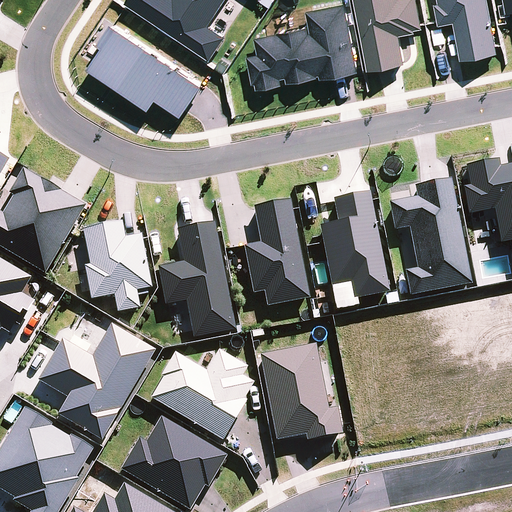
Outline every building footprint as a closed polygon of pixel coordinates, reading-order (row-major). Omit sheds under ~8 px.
[(130,0),(129,2),(212,59),(228,37),(210,25),(227,0),(130,0)] [(356,0),(371,71),(407,64),(402,36),(417,33),(417,29),(425,28),(424,24),(419,0),(356,0)] [(498,45),(489,0),(440,0),(441,3),(437,4),(440,20),(441,25),(457,22),(464,60),(500,53),(498,45)] [(361,71),(347,3),(309,10),(313,32),(311,33),(310,27),(258,38),(261,54),(250,56),(256,89),(285,84),(283,78),(288,77),(290,83),(323,76),(324,79),(327,78),(361,71)] [(205,86),(114,24),(101,43),(106,47),(92,68),(152,109),(159,98),(182,113),(184,115),(205,86)] [(0,177),(9,163),(0,158),(0,177)] [(469,189),(463,190),(468,218),(493,213),(500,246),(511,243),(511,166),(500,169),(498,162),(465,169),(469,189)] [(3,216),(0,214),(0,249),(45,276),(86,208),(23,171),(9,196),(13,198),(3,216)] [(404,274),(409,298),(471,286),(451,182),(414,189),(417,200),(388,206),(394,233),(408,231),(417,271),(404,274)] [(337,225),(319,229),(335,313),(359,308),(357,301),(390,294),(369,195),(333,202),(337,225)] [(310,301),(290,202),(253,210),(260,245),(243,249),(253,296),(264,294),(267,309),(310,301)] [(84,268),(91,302),(114,298),(117,315),(140,311),(137,293),(139,293),(139,297),(149,296),(148,291),(152,291),(142,237),(126,240),(122,225),(82,232),(90,267),(84,268)] [(236,333),(214,225),(177,232),(184,266),(158,270),(165,307),(187,304),(193,340),(236,333)] [(0,331),(1,330),(8,334),(29,299),(22,296),(31,280),(0,261),(0,331)] [(102,444),(156,353),(111,327),(92,359),(62,342),(38,382),(69,400),(58,418),(102,444)] [(317,344),(258,356),(275,443),(305,437),(307,443),(314,441),(314,443),(344,437),(339,407),(330,409),(317,344)] [(163,380),(150,400),(222,444),(247,403),(244,401),(254,385),(242,378),(248,369),(218,352),(206,373),(175,355),(161,378),(163,380)] [(60,511),(80,481),(77,479),(94,451),(70,437),(69,439),(52,428),(53,427),(25,410),(0,450),(0,491),(15,500),(13,503),(27,511),(60,511)] [(138,440),(120,472),(189,511),(190,511),(204,487),(208,489),(226,457),(160,419),(146,444),(138,440)]
